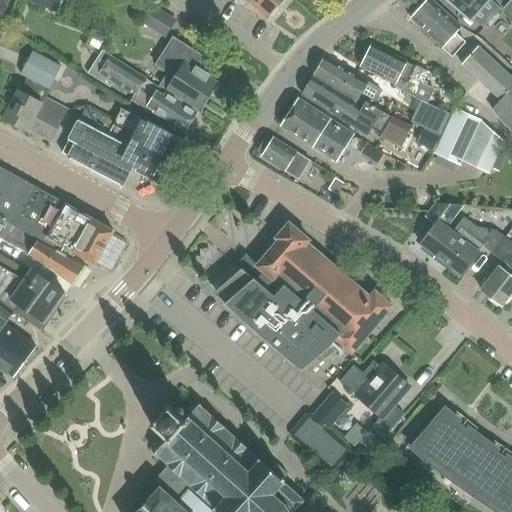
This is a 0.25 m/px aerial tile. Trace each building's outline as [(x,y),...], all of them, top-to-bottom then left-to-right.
[(61,0),(26,0),(57,13),(61,0)] [(247,0),(267,18),(269,16),(272,15),(278,9),(278,6),(283,0),(247,0)] [(429,0),(412,19),(453,56),(464,44),(454,34),(461,27),(431,0),(429,0)] [(447,0),(449,0),(472,20),(473,19),(483,28),(502,6),(495,0),(447,0)] [(511,0),(495,0),(502,6),(511,15),(511,0)] [(143,21),(167,37),(178,20),(154,4),(143,21)] [(186,40),(181,41),(180,42),(175,38),(158,64),(171,72),(161,86),(168,90),(199,111),(217,84),(207,77),(208,75),(197,67),(204,58),(192,50),(193,48),(192,44),(186,40)] [(411,77),(416,67),(372,46),(362,67),(395,83),(393,86),(428,103),(435,88),(411,77)] [(511,77),(478,46),(461,65),(500,101),(492,111),(503,125),(511,132),(511,77)] [(87,74),(110,88),(114,82),(134,95),(132,99),(146,109),(149,105),(156,109),(155,111),(184,131),(197,113),(167,92),(146,79),(103,50),(87,74)] [(27,132),(28,129),(51,88),(59,72),(37,60),(21,91),(19,90),(3,119),(27,132)] [(330,60),(326,62),(324,63),(315,77),(357,103),(359,99),(365,102),(372,107),(376,101),(363,93),(369,84),(330,60)] [(61,71),(56,81),(66,87),(72,77),(61,71)] [(391,117),(383,113),(382,113),(372,107),(365,102),(359,99),(357,103),(355,105),(313,79),(302,96),(368,136),(372,130),(381,136),(384,130),(405,140),(412,127),(391,117)] [(51,89),(51,88),(28,129),(50,141),(67,108),(46,98),(51,89)] [(353,135),(299,100),(281,126),(335,162),(353,135)] [(420,100),(410,122),(442,137),(452,115),(420,100)] [(113,125),(115,122),(87,107),(80,120),(108,135),(113,125)] [(135,137),(123,158),(134,164),(154,175),(175,136),(122,108),(115,122),(113,125),(135,137)] [(455,110),(452,115),(442,137),(434,154),(459,166),(480,122),(455,110)] [(122,186),(134,164),(123,158),(135,137),(113,125),(108,135),(80,120),(79,120),(61,154),(122,186)] [(423,130),(416,144),(433,153),(440,138),(423,130)] [(274,138),(262,157),(298,180),(310,161),(274,138)] [(95,263),(113,233),(113,231),(102,225),(0,166),(0,220),(4,223),(5,220),(38,239),(72,259),(75,253),(95,264),(95,263)] [(335,178),(328,190),(337,195),(344,183),(335,178)] [(484,247),(494,254),(506,238),(495,230),(476,227),(463,218),(452,233),(448,229),(465,206),(435,203),(424,217),(435,226),(421,245),(462,276),(484,247)] [(38,239),(5,220),(4,223),(2,225),(3,226),(0,231),(0,238),(29,255),(38,239)] [(278,241),(274,246),(371,330),(391,306),(374,291),(370,297),(307,244),(309,241),(289,224),(276,239),(278,241)] [(511,242),(506,238),(494,254),(504,262),(481,291),(502,307),(511,293),(511,242)] [(86,268),(85,266),(72,259),(38,239),(29,255),(71,285),(72,285),(73,286),(86,268)] [(274,246),(258,265),(256,267),(274,283),(276,280),(320,318),(313,326),(333,341),(335,339),(342,345),(351,353),(371,330),(274,246)] [(258,265),(247,256),(238,266),(241,269),(215,292),(309,374),(342,345),(335,339),(333,341),(313,326),(320,318),(276,280),(274,283),(256,267),(258,265)] [(21,278),(0,266),(0,300),(13,311),(39,329),(65,293),(33,269),(25,280),(22,277),(21,278)] [(13,311),(0,300),(0,344),(23,362),(35,345),(5,322),(13,311)] [(0,367),(12,376),(23,362),(0,344),(0,367)] [(356,396),(381,418),(375,425),(367,435),(366,433),(359,441),(372,452),(379,445),(387,435),(404,415),(394,406),(410,387),(383,365),(381,368),(373,361),(363,373),(353,365),(340,382),(356,396)] [(336,468),(349,454),(348,447),(328,429),(348,406),(334,393),(313,417),(312,416),(307,416),(293,432),(294,437),(330,469),(336,468)] [(179,478),(178,480),(212,511),(293,511),(303,501),(305,502),(306,501),(304,499),(305,499),(304,497),(302,498),(297,493),(298,492),(295,490),(295,491),(285,482),(287,480),(284,478),(288,474),(261,450),(255,456),(248,449),(250,448),(248,447),(247,448),(237,439),(238,437),(236,436),(235,437),(225,428),(226,426),(225,425),(223,427),(213,416),(214,415),(213,414),(212,415),(202,406),(203,405),(202,403),(200,405),(198,404),(197,405),(198,406),(197,408),(196,407),(194,407),(192,407),(190,408),(189,409),(187,411),(185,413),(183,418),(182,416),(182,414),(182,412),(181,411),(179,410),(178,410),(176,411),(172,407),(174,405),(171,403),(170,405),(168,403),(166,405),(168,407),(155,421),(153,420),(152,421),(153,424),(152,425),(154,427),(155,425),(164,433),(161,437),(164,439),(161,440),(159,440),(157,442),(156,443),(156,445),(155,447),(155,449),(156,451),(154,453),(156,455),(155,455),(156,457),(157,455),(168,465),(166,466),(167,467),(168,468),(169,466),(179,475),(177,477),(179,478)] [(414,445),(435,461),(464,424),(460,420),(446,408),(443,411),(438,407),(416,437),(419,439),(414,445)] [(469,428),(464,424),(435,461),(455,477),(484,439),(469,428)] [(455,477),(476,492),(503,453),(498,449),(484,439),(455,477)] [(511,458),(508,456),(503,453),(476,492),(497,507),(511,483),(511,458)] [(169,466),(168,468),(167,467),(154,481),(160,487),(137,511),(212,511),(178,480),(179,478),(177,477),(179,475),(169,466)] [(511,511),(511,483),(497,507),(506,511),(511,511)]
